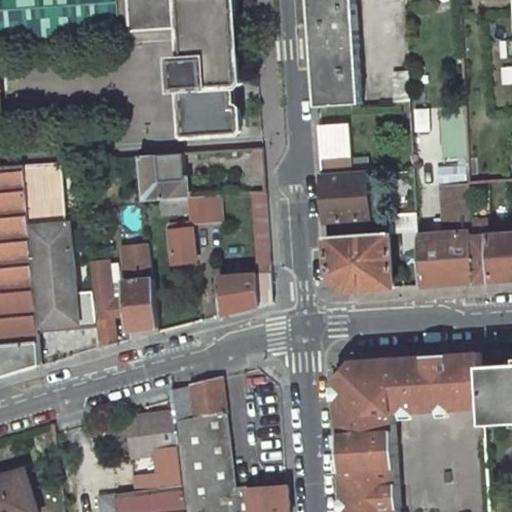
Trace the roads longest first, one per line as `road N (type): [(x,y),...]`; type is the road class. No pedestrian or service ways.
road 1 (residential): [(282,0),(303,323)]
road 2 (residential): [(0,414),(303,323)]
road 3 (residential): [(303,323),(511,312)]
road 4 (residential): [(303,323),(318,511)]
